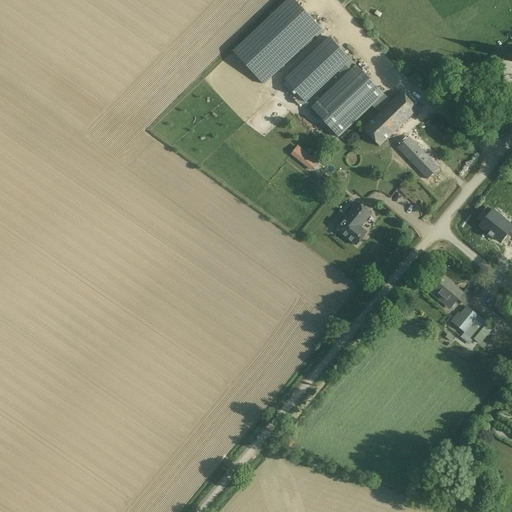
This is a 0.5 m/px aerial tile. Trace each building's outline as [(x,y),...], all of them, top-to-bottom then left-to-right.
[(322,29),(294,0),(288,0),(233,52),(263,84),(322,29)] [(330,37),(284,79),(306,102),(338,71),(343,77),(311,108),(338,137),(375,102),(383,95),(330,37)] [(396,97),(362,129),(379,146),(380,146),(380,145),(418,110),(401,92),(401,93),(396,97)] [(463,104),(453,94),(448,99),(457,109),(463,104)] [(409,137),(397,148),(426,179),(438,167),(409,137)] [(305,152),(299,161),(312,171),(318,163),(305,152)] [(360,227),(371,214),(357,202),(336,229),(357,246),(367,233),(360,227)] [(488,217),(481,226),(489,233),(488,235),(492,238),(494,237),(500,242),(511,227),(498,216),(500,215),(492,209),(487,215),(488,217)] [(449,282),(443,276),(437,283),(436,283),(434,284),(435,285),(429,292),(438,299),(439,297),(451,307),(462,294),(449,282)] [(510,321),(511,319),(511,312),(492,295),(487,301),(510,321)] [(487,323),(466,306),(460,314),(458,312),(451,322),(464,332),(460,337),(470,345),(487,323)]
